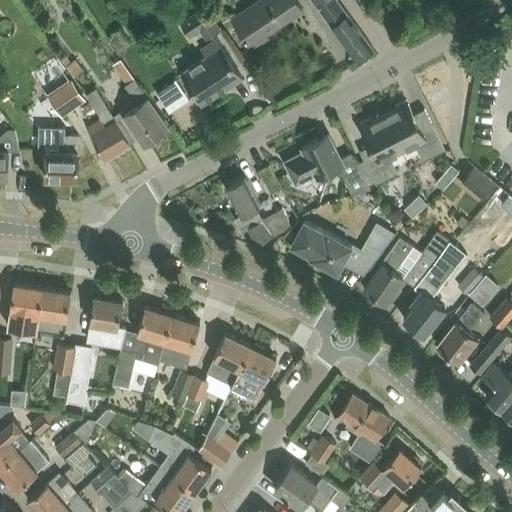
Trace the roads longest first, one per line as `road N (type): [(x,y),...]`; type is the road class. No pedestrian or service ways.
road 1 (residential): [(129,246),(148,192),(449,45),(507,0)]
road 2 (tertiary): [(342,336),(256,285),(129,246)]
road 3 (tertiary): [(511,477),(395,372),(342,336)]
road 4 (residential): [(215,511),(342,336)]
road 5 (tertiary): [(129,246),(0,228)]
